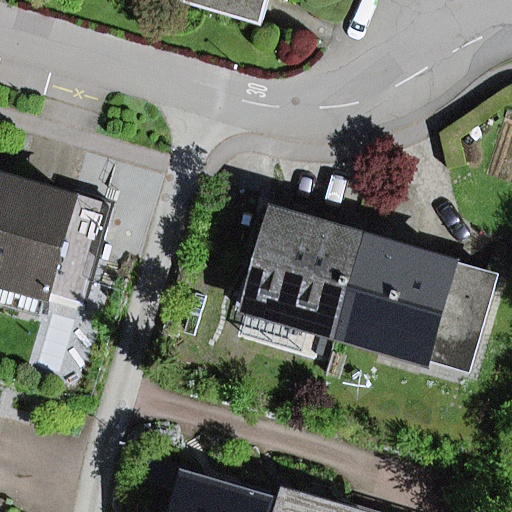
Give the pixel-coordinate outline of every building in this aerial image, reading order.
[(195,0),(194,6),(262,26),(265,14),(269,0),(195,0)] [(0,304),(41,317),(75,201),(0,178),(0,304)] [(277,213),(253,296),(342,322),(366,239),(277,213)] [(478,339),(496,277),(366,239),(342,322),(338,336),(370,345),(374,331),(431,348),(437,327),(478,339)] [(253,296),(249,310),(338,336),(342,322),(253,296)] [(370,345),(468,374),(478,339),(437,327),(431,348),(374,331),(370,345)] [(286,511),(287,511),(189,483),(180,511),(286,511)] [(287,511),(286,511),(333,511),(330,511),(290,499),(287,511)] [(375,511),(333,500),(330,511),(333,511),(375,511)]
